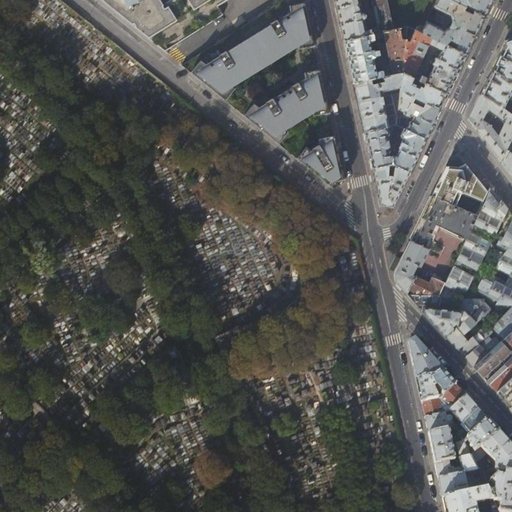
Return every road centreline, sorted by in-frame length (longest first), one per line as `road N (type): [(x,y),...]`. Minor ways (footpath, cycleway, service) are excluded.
road 1 (residential): [(79,0),(372,240)]
road 2 (residential): [(320,0),(372,240)]
road 3 (residential): [(382,286),(430,511)]
road 4 (residential): [(511,427),(382,286)]
road 5 (residential): [(452,119),(396,229),(372,240)]
road 6 (residential): [(509,0),(452,119)]
